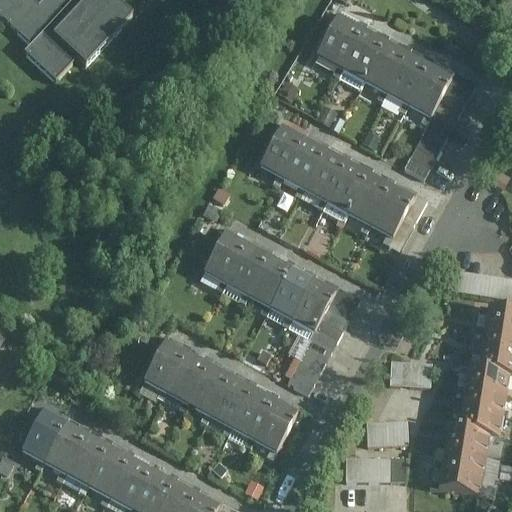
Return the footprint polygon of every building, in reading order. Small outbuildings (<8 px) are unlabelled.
[(26,0),(0,0),(0,19),(32,49),(25,57),(58,87),(79,64),(87,71),(133,20),(110,0),(47,0),(38,10),(26,0)] [(316,62),(344,77),(366,38),(339,22),(316,62)] [(388,51),(366,38),(344,77),(365,90),(388,51)] [(412,64),(388,51),(365,90),(389,103),(412,64)] [(434,77),(412,64),(389,103),(411,116),(434,77)] [(455,89),(434,77),(411,116),(432,128),(455,89)] [(459,80),(455,89),(432,128),(406,175),(427,185),(477,90),(459,80)] [(260,173),(283,186),(305,147),(283,134),(260,173)] [(327,160),(305,147),(283,186),(305,199),(327,160)] [(350,172),(327,160),(305,199),(328,211),(350,172)] [(374,184),(350,172),(328,211),(351,223),(374,184)] [(395,196),(374,184),(351,223),(372,235),(395,196)] [(417,209),(395,196),(372,235),(394,247),(417,209)] [(205,281),(227,294),(249,254),(227,242),(205,281)] [(271,267),(249,254),(227,294),(249,306),(271,267)] [(293,279),(271,267),(249,306),(271,317),(293,279)] [(511,285),(447,274),(444,295),(511,306),(511,285)] [(315,291),(293,279),(271,317),(293,329),(315,291)] [(338,302),(315,291),(293,329),(316,341),(338,302)] [(342,295),(338,302),(316,341),(289,390),(309,401),(361,306),(342,295)] [(511,318),(483,314),(480,335),(511,340),(511,318)] [(511,340),(480,335),(477,357),(511,362),(511,340)] [(144,390),(167,403),(189,363),(166,351),(144,390)] [(511,362),(477,357),(474,376),(507,381),(511,382),(511,362)] [(189,363),(167,403),(189,416),(211,376),(189,363)] [(432,369),(390,367),(389,390),(431,392),(432,369)] [(460,394),(504,400),(507,381),(474,376),(463,375),(460,394)] [(233,388),(211,376),(189,416),(211,428),(233,388)] [(255,400),(233,388),(211,428),(233,439),(255,400)] [(460,394),(457,415),(501,421),(504,400),(460,394)] [(278,412),(255,400),(233,439),(256,451),(278,412)] [(300,424),(278,412),(256,451),(277,465),(300,424)] [(457,415),(454,436),(487,440),(498,442),(501,421),(457,415)] [(64,433),(42,421),(21,458),(44,470),(64,433)] [(408,427),(365,429),(366,453),(409,452),(408,427)] [(87,445),(64,433),(44,470),(67,482),(87,445)] [(440,456),(484,462),(487,440),(454,436),(443,434),(440,456)] [(108,457),(87,445),(67,482),(88,494),(108,457)] [(440,456),(437,474),(481,481),(484,462),(440,456)] [(130,469),(108,457),(88,494),(110,506),(130,469)] [(404,464),(345,464),(345,488),(404,488),(404,464)] [(136,511),(153,481),(130,469),(110,506),(121,511),(136,511)] [(481,481),(437,474),(434,497),(477,504),(481,481)] [(163,511),(174,493),(153,481),(136,511),(163,511)] [(192,511),(196,504),(174,493),(163,511),(192,511)]
